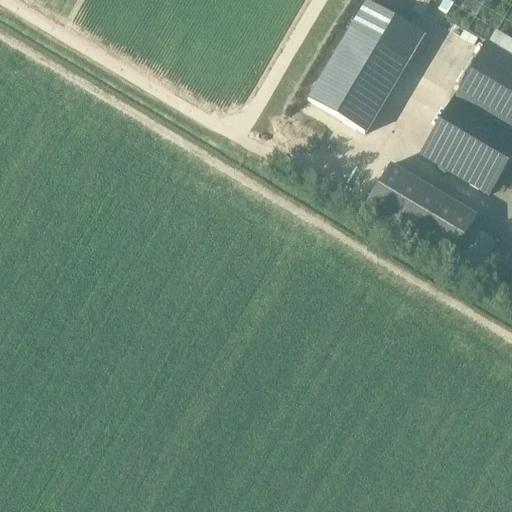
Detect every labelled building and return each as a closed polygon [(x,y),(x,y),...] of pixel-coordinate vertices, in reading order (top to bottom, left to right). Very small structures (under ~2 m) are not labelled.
[(376,0),(414,21),(425,0),(376,0)] [(368,3),(309,101),(363,134),(422,35),(368,3)] [(413,59),(443,71),(459,35),(429,22),(413,59)] [(511,154),(511,59),(487,45),(454,100),(420,156),(487,196),(511,154)] [(474,218),(388,166),(362,207),(449,259),(474,218)] [(493,242),(471,230),(454,261),(475,273),(493,242)]
